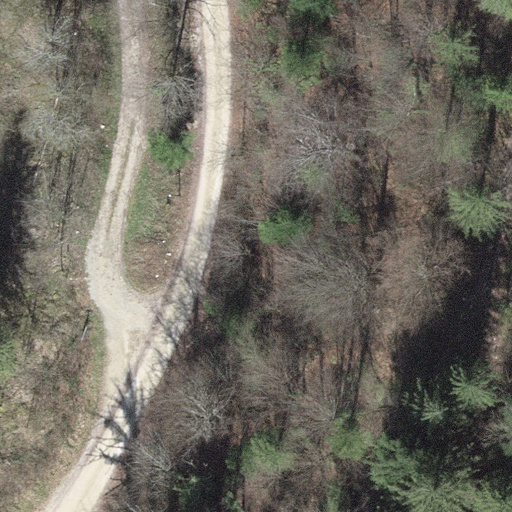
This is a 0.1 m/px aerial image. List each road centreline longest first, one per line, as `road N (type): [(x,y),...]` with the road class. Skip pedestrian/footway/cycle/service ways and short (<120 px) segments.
road 1 (track): [(71,511),(194,237),(207,162),(209,0)]
road 2 (track): [(145,353),(110,266),(132,86),(115,0)]
